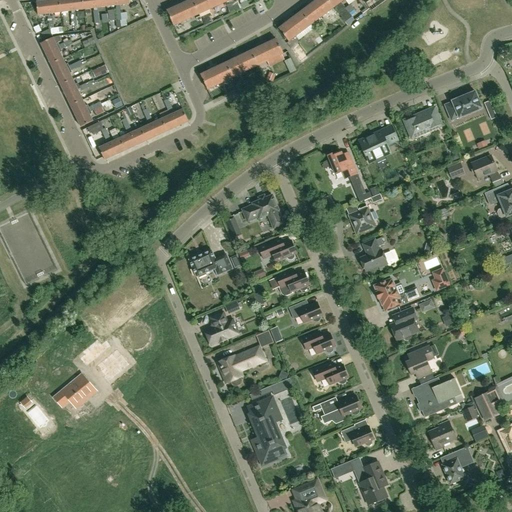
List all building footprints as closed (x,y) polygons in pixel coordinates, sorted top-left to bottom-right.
[(48,0),(36,2),(38,15),(45,15),(45,17),(48,17),(48,16),(50,16),(49,14),(48,0)] [(59,0),(51,0),(48,0),(49,14),(61,12),(59,0)] [(70,0),(59,0),(61,12),(69,12),(72,11),(70,0)] [(82,0),(70,0),(72,11),(84,10),(82,0)] [(94,0),(82,0),(84,10),(95,8),(94,0)] [(105,0),(94,0),(95,8),(107,7),(105,0)] [(178,6),(167,11),(174,26),(199,14),(192,0),(190,0),(182,4),(184,10),(181,11),(178,6)] [(192,0),(199,14),(225,3),(223,0),(192,0)] [(302,11),(301,12),(311,25),(324,15),(326,13),(333,8),(326,0),(316,0),(314,2),(318,7),(314,10),(311,5),(302,11)] [(326,0),(333,8),(344,0),(326,0)] [(280,28),(279,29),(289,42),(295,37),(311,25),(301,12),(300,13),(292,19),(295,24),(292,26),(289,21),(280,28)] [(40,34),(43,39),(52,35),(51,29),(50,16),(48,16),(48,17),(49,29),(40,34)] [(354,17),(348,22),(352,27),(358,22),(354,17)] [(53,38),(41,43),(46,54),(60,47),(59,45),(58,43),(56,44),(53,38)] [(252,51),(251,51),(258,66),(267,62),(282,55),(283,54),(276,39),(265,44),(268,50),(264,52),(262,46),(252,51)] [(296,44),(290,49),(297,58),(300,62),(306,57),(303,54),(296,44)] [(46,54),(51,64),(63,58),(60,52),(62,52),(61,49),(60,47),(46,54)] [(227,63),(226,63),(233,78),(258,66),(251,51),(250,52),(240,56),(243,62),(239,64),(237,58),(227,63)] [(63,58),(51,64),(56,75),(70,68),(69,66),(68,63),(66,64),(63,58)] [(297,71),(291,58),(284,61),(290,74),(297,71)] [(202,74),(201,75),(208,90),(225,82),(233,78),(226,63),(224,64),(215,68),(218,74),(214,75),(212,70),(202,74)] [(56,75),(61,85),(73,79),(70,73),(72,72),(71,70),(70,68),(56,75)] [(73,79),(61,85),(66,95),(78,90),(80,89),(79,86),(78,84),(76,85),(73,79)] [(175,89),(168,92),(174,104),(181,101),(175,89)] [(66,95),(71,106),(83,100),(78,90),(66,95)] [(482,109),(482,108),(481,105),(482,104),(482,105),(482,104),(480,105),(475,92),(476,92),(475,92),(474,92),(453,101),(452,101),(452,102),(445,105),(451,121),(459,117),(459,118),(482,109)] [(120,109),(126,106),(122,99),(117,102),(120,109)] [(86,106),(83,100),(71,106),(76,116),(90,109),(89,107),(88,105),(86,106)] [(429,110),(428,111),(429,113),(424,115),(423,113),(404,121),(412,138),(435,128),(435,129),(442,126),(435,108),(433,108),(434,109),(429,111),(429,110)] [(81,127),(93,121),(90,115),(92,114),(91,111),(90,109),(76,116),(81,127)] [(178,126),(188,122),(183,109),(172,114),(178,126)] [(178,126),(172,114),(162,119),(167,131),(178,126)] [(167,131),(162,119),(151,124),(157,136),(167,131)] [(102,131),(104,130),(100,122),(89,127),(87,128),(90,133),(92,132),(93,135),(98,133),(102,131)] [(157,136),(151,124),(141,128),(147,141),(157,136)] [(398,139),(392,127),(381,132),(380,131),(376,133),(375,135),(368,138),(366,137),(360,140),(359,142),(369,162),(391,152),(387,144),(398,139)] [(147,141),(141,128),(130,133),(136,146),(147,141)] [(104,130),(102,131),(107,142),(109,141),(111,140),(109,134),(107,129),(104,130)] [(136,146),(130,133),(120,138),(126,151),(136,146)] [(115,155),(126,151),(120,138),(110,143),(115,155)] [(110,143),(109,141),(107,142),(104,143),(105,145),(99,148),(103,157),(105,160),(115,155),(110,143)] [(481,149),(490,147),(489,141),(479,144),(481,149)] [(340,151),(328,156),(330,162),(332,167),(336,175),(342,172),(345,179),(350,177),(361,203),(371,198),(372,198),(369,192),(366,194),(357,174),(352,162),(349,155),(348,153),(347,153),(343,155),(342,155),(340,151)] [(478,179),(490,175),(493,182),(500,179),(497,172),(497,171),(491,155),(471,163),(478,179)] [(454,172),(461,169),(459,164),(447,168),(452,179),(456,178),(454,172)] [(463,175),(461,169),(454,172),(456,178),(463,175)] [(485,194),(490,205),(500,201),(503,208),(499,210),(498,212),(499,217),(502,218),(506,216),(506,217),(511,214),(511,189),(501,195),(498,188),(485,194)] [(253,205),(242,210),(247,222),(258,217),(259,219),(268,215),(274,228),(283,224),(278,211),(279,210),(272,195),(265,198),(264,196),(263,196),(265,199),(260,200),(259,198),(260,201),(253,204),(253,205)] [(372,198),(371,198),(373,203),(381,200),(379,195),(372,197),(372,198)] [(327,206),(335,203),(332,197),(324,200),(327,206)] [(366,206),(358,210),(359,212),(349,216),(357,234),(375,226),(373,221),(374,220),(371,213),(370,213),(367,206),(366,206)] [(225,222),(228,230),(236,227),(233,219),(225,222)] [(363,245),(366,253),(367,252),(369,255),(360,259),(366,272),(380,266),(380,267),(387,264),(387,263),(381,250),(379,251),(378,247),(384,244),(381,238),(375,241),(375,240),(363,245)] [(276,262),(286,258),(287,258),(287,259),(288,260),(289,260),(290,260),(291,260),(292,260),(293,260),(293,259),(294,259),(294,258),(295,257),(295,256),(295,255),(295,254),(296,253),(291,241),(283,244),(281,239),(259,248),(263,259),(273,255),(276,262)] [(218,275),(232,269),(226,254),(215,259),(212,251),(211,250),(211,251),(190,260),(189,260),(189,261),(190,261),(193,269),(191,269),(194,276),(196,275),(196,276),(196,277),(197,277),(197,276),(198,276),(199,278),(206,275),(205,273),(215,269),(218,275)] [(504,266),(511,262),(511,254),(501,259),(504,266)] [(231,258),(235,268),(241,265),(237,256),(231,258)] [(294,270),(290,271),(276,277),(281,287),(279,288),(281,293),(282,295),(285,296),(287,296),(292,294),(292,292),(299,289),(300,289),(300,290),(301,291),(302,291),(303,291),(304,291),(305,291),(306,290),(307,290),(307,289),(308,288),(308,287),(308,286),(308,285),(309,284),(307,280),(309,278),(307,273),(305,273),(304,272),(296,275),(294,270)] [(439,277),(434,279),(432,280),(437,290),(449,285),(445,276),(439,278),(439,277)] [(377,293),(378,296),(379,298),(378,299),(379,299),(382,305),(383,305),(385,312),(402,305),(407,302),(407,303),(420,297),(416,288),(404,293),(406,297),(400,299),(399,298),(400,298),(398,294),(396,295),(393,289),(395,288),(392,279),(374,286),(377,293),(376,293),(376,294),(377,293)] [(229,313),(240,309),(238,302),(227,307),(229,313)] [(304,323),(312,320),(313,321),(313,322),(314,322),(315,322),(316,322),(316,323),(317,322),(318,322),(319,322),(319,321),(320,321),(320,320),(321,319),(321,318),(321,317),(320,316),(322,315),(317,303),(305,308),(303,302),(289,308),(294,319),(301,316),(304,323)] [(413,309),(397,315),(392,317),(394,324),(390,325),(397,341),(404,338),(405,339),(407,340),(411,339),(411,337),(411,335),(416,333),(413,326),(415,326),(416,324),(414,320),(417,319),(413,309)] [(212,346),(212,345),(218,342),(219,343),(228,340),(227,338),(238,334),(232,320),(227,322),(223,313),(211,318),(214,325),(212,328),(206,331),(206,330),(205,330),(212,346)] [(452,314),(442,318),(446,327),(455,323),(452,314)] [(273,343),(269,331),(256,336),(261,348),(273,343)] [(317,354),(325,351),(326,352),(327,353),(328,353),(329,353),(330,353),(331,353),(332,352),(333,352),(333,351),(334,350),(334,349),(334,348),(333,347),(335,346),(330,334),(322,337),(320,331),(302,339),(307,350),(314,347),(317,354)] [(91,347),(80,357),(90,367),(114,346),(108,339),(95,351),(91,347)] [(434,356),(438,355),(434,346),(430,348),(429,346),(407,355),(410,361),(406,363),(411,375),(415,374),(417,379),(432,373),(429,367),(430,367),(427,361),(434,358),(434,356)] [(264,360),(259,348),(234,358),(233,356),(232,357),(233,358),(229,359),(229,358),(218,362),(227,383),(231,381),(232,385),(236,386),(240,385),(242,381),(240,378),(242,377),(239,371),(264,360)] [(94,367),(107,384),(130,365),(117,349),(94,367)] [(330,385),(338,382),(339,383),(339,384),(340,384),(341,384),(342,385),(343,384),(344,384),(345,384),(346,383),(346,382),(346,381),(347,381),(347,380),(347,379),(346,378),(348,377),(343,365),(335,368),(333,362),(313,371),(318,383),(327,379),(330,385)] [(53,398),(56,401),(62,408),(70,402),(76,409),(97,392),(82,374),(53,398)] [(436,378),(419,386),(419,387),(420,386),(421,391),(422,393),(415,395),(415,398),(418,404),(417,404),(420,412),(422,411),(425,418),(451,407),(446,397),(450,396),(454,397),(454,398),(462,394),(455,378),(439,385),(436,378)] [(250,395),(252,401),(272,392),(274,395),(294,387),(290,379),(250,395)] [(511,379),(501,383),(507,400),(511,398),(511,379)] [(491,396),(498,392),(496,387),(488,391),(489,392),(475,399),(485,420),(485,421),(500,414),(491,396)] [(345,415),(351,413),(352,414),(352,415),(353,415),(354,415),(355,416),(356,415),(357,415),(358,415),(359,414),(359,413),(359,412),(360,412),(360,411),(360,410),(359,409),(361,408),(356,396),(338,403),(336,398),(313,407),(315,412),(322,409),(325,416),(328,415),(337,422),(346,418),(345,415)] [(28,398),(21,403),(24,407),(31,401),(28,398)] [(251,440),(258,458),(267,454),(270,463),(278,460),(276,456),(286,452),(274,422),(280,419),(272,398),(248,408),(247,407),(260,439),(256,440),(255,438),(251,440)] [(290,413),(295,431),(304,429),(297,402),(292,404),(294,411),(290,413)] [(462,411),(467,422),(478,418),(474,406),(462,411)] [(456,439),(448,421),(439,425),(440,430),(429,434),(436,450),(444,447),(443,445),(456,439)] [(356,447),(364,444),(365,445),(365,446),(366,446),(367,446),(368,447),(369,446),(370,446),(371,446),(371,445),(372,444),(372,443),(373,443),(373,442),(372,441),(372,440),(374,439),(369,427),(357,432),(355,426),(341,432),(346,443),(353,440),(356,447)] [(489,438),(484,426),(471,431),(476,443),(489,438)] [(502,433),(511,451),(511,450),(511,430),(511,429),(502,433)] [(471,445),(444,456),(447,463),(442,465),(450,484),(465,478),(461,468),(463,467),(464,464),(463,461),(472,458),(467,447),(471,446),(471,445)] [(383,487),(388,485),(383,474),(381,469),(381,468),(380,468),(378,463),(379,463),(378,462),(363,468),(358,458),(350,461),(359,483),(368,505),(377,502),(378,502),(381,501),(382,499),(387,497),(383,487)] [(342,475),(338,466),(331,469),(334,478),(342,475)] [(306,500),(295,504),(298,511),(321,511),(315,497),(322,494),(317,481),(301,487),(306,500)]
